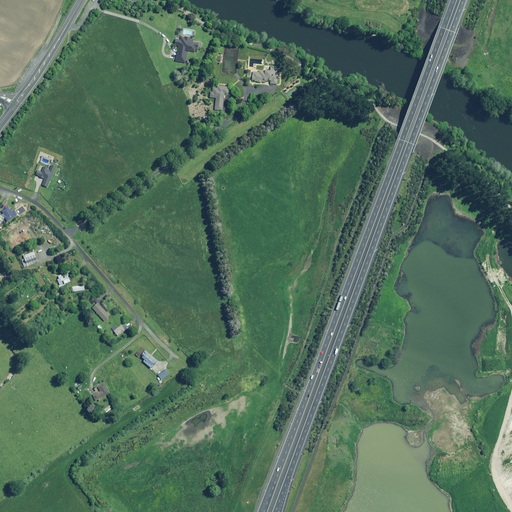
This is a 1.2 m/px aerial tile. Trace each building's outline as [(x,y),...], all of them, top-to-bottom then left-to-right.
[(185,37),(184,38),(181,37),(180,40),(176,39),(174,45),(180,46),(179,51),(177,50),(175,61),(185,63),(187,51),(195,52),(196,48),(198,48),(198,43),(193,42),(193,39),(189,39),(190,37),(185,37)] [(254,80),(254,81),(257,81),(257,82),(265,82),(265,81),(270,81),(270,84),(277,84),(278,78),(279,78),(279,72),(277,72),(278,67),(270,66),(270,70),(265,69),(265,71),(259,70),(259,71),(258,72),(253,72),(252,80),(254,80)] [(229,87),(217,86),(217,88),(212,88),(212,92),(210,92),(210,97),(216,98),(215,110),(222,110),(224,93),(228,94),(229,87)] [(56,167),(50,164),(48,168),(44,167),(41,172),(38,170),(36,175),(44,179),(42,185),(47,187),(56,167)] [(13,212),(9,206),(2,211),(6,217),(4,217),(7,221),(17,214),(15,210),(13,212)] [(37,260),(34,251),(23,255),(25,259),(21,260),(24,267),(35,264),(34,261),(37,260)] [(70,278),(68,272),(58,276),(59,278),(56,280),(59,287),(65,285),(65,284),(70,281),(69,279),(70,278)] [(94,300),(97,303),(92,308),(104,322),(110,316),(106,312),(108,311),(100,302),(102,301),(98,297),(94,300)] [(125,330),(121,325),(118,327),(117,325),(112,329),(118,336),(125,330)] [(142,355),(143,356),(142,357),(145,360),(143,361),(148,366),(151,368),(156,363),(158,361),(153,357),(146,351),(142,355)] [(169,374),(166,369),(158,375),(161,380),(169,374)] [(110,393),(104,382),(97,386),(100,391),(92,395),(95,401),(110,393)]
